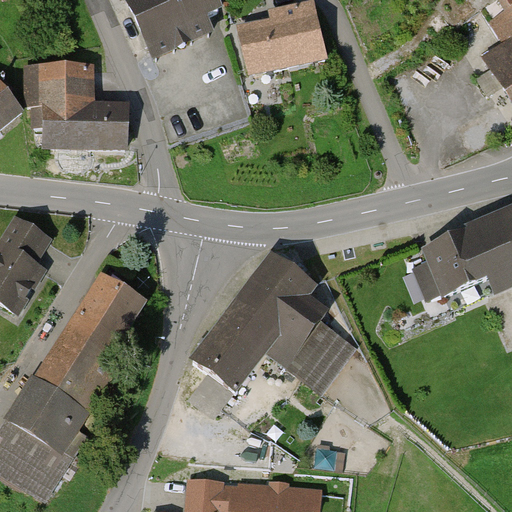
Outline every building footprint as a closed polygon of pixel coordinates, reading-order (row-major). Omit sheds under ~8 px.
[(147,0),(129,8),(147,51),(221,19),(213,0),(147,0)] [(511,0),(488,0),(511,41),(511,47),(486,62),(511,108),(511,0)] [(245,77),(324,64),(316,22),(238,36),(245,77)] [(43,148),(129,148),(129,112),(91,112),(91,74),(43,74),(43,148)] [(0,130),(18,116),(0,93),(0,130)] [(511,292),(511,216),(415,258),(433,301),(474,284),(483,304),(511,292)] [(51,245),(19,227),(0,259),(0,305),(22,318),(46,276),(36,271),(51,245)] [(310,294),(271,265),(194,370),(233,399),(261,360),(317,400),(357,346),(301,306),(310,294)] [(152,317),(99,284),(0,442),(0,482),(34,504),(152,317)] [(226,482),(186,479),(183,511),(321,511),(323,490),(239,484),(239,487),(226,486),(226,482)]
